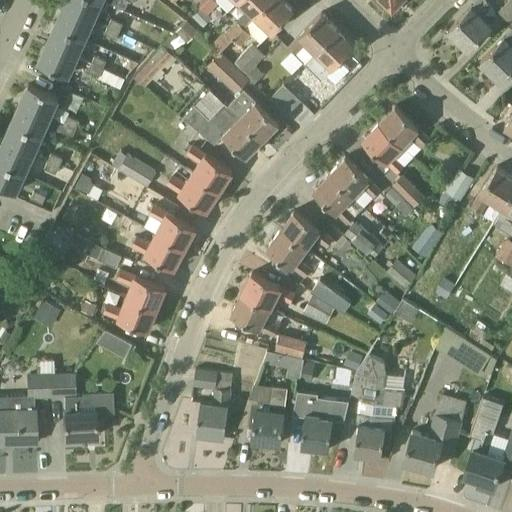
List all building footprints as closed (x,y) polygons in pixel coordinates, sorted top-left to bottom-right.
[(65,0),(63,5),(94,19),(103,0),(102,0),(65,0)] [(216,0),(206,0),(201,6),(208,12),(218,2),(216,0)] [(255,16),(270,0),(239,0),(247,8),(237,20),(235,19),(225,30),(233,37),(254,15),(255,16)] [(285,0),(270,0),(255,16),(254,15),(233,37),(240,45),(251,32),(262,41),(294,8),(285,0)] [(379,0),(392,12),(403,0),(379,0)] [(480,14),(491,3),(488,0),(476,0),(447,30),(467,49),(491,25),(480,14)] [(507,20),(508,19),(511,15),(511,0),(507,0),(498,10),(507,20)] [(55,24),(86,38),(94,19),(63,5),(55,24)] [(201,7),(193,15),(204,25),(211,17),(201,7)] [(307,41),(317,51),(339,29),(321,12),(289,47),(296,54),(307,41)] [(511,15),(508,19),(511,22),(511,30),(505,37),(504,36),(480,60),(500,80),(511,68),(511,15)] [(107,25),(119,31),(122,23),(111,17),(107,25)] [(177,30),(188,42),(198,31),(191,24),(187,20),(177,30)] [(46,43),(78,57),(86,38),(55,24),(46,43)] [(119,31),(107,25),(104,33),(116,38),(119,31)] [(339,29),(317,51),(326,60),(314,72),(321,79),(355,45),(339,29)] [(265,54),(252,42),(234,61),(247,73),(265,54)] [(78,57),(46,43),(38,62),(68,77),(78,57)] [(173,53),(164,45),(134,76),(143,85),(173,53)] [(221,52),(209,66),(236,91),(249,78),(221,52)] [(91,63),(103,68),(106,60),(94,55),(91,63)] [(103,68),(91,63),(87,70),(99,76),(103,68)] [(257,64),(246,75),(255,83),(265,72),(257,64)] [(125,78),(103,68),(99,76),(98,77),(120,87),(125,78)] [(20,102),(50,116),(58,97),(28,83),(20,102)] [(280,85),(269,97),(284,113),(296,100),(280,85)] [(256,100),(255,100),(245,89),(238,97),(229,106),(240,117),(262,139),(278,122),(256,100)] [(50,116),(20,102),(11,121),(41,135),(50,116)] [(209,118),(195,104),(183,116),(216,142),(224,134),(246,156),(262,139),(240,117),(229,106),(224,102),(209,118)] [(396,105),(379,121),(402,144),(413,155),(423,145),(430,138),(396,105)] [(79,120),(68,115),(64,123),(76,129),(79,120)] [(3,140),(32,153),(41,135),(11,121),(3,140)] [(379,121),(363,138),(397,171),(403,165),(392,154),(402,144),(379,121)] [(76,129),(64,123),(60,131),(73,137),(76,129)] [(0,146),(0,161),(24,172),(32,153),(3,140),(0,146)] [(206,152),(193,144),(180,163),(192,171),(192,172),(219,189),(232,170),(206,152)] [(62,158),(51,152),(47,160),(59,165),(62,158)] [(146,185),(155,170),(127,153),(118,168),(146,185)] [(330,172),(353,195),(362,185),(373,196),(380,189),(346,155),(330,172)] [(59,165),(47,160),(44,168),(56,173),(59,165)] [(24,172),(0,161),(0,184),(15,191),(24,172)] [(511,191),(511,175),(497,165),(481,190),(471,205),(481,211),(490,197),(503,206),(511,191)] [(459,168),(445,189),(455,196),(459,199),(473,178),(459,168)] [(75,185),(89,193),(93,185),(91,176),(83,172),(75,185)] [(192,172),(185,182),(173,174),(167,182),(180,191),(181,193),(206,209),(219,189),(192,172)] [(330,172),(313,189),(347,222),(354,216),(343,204),(353,195),(330,172)] [(414,206),(424,195),(402,173),(392,183),(405,197),(414,206)] [(408,200),(393,186),(385,193),(401,208),(408,200)] [(455,196),(445,189),(438,198),(449,206),(455,196)] [(45,194),(34,190),(30,198),(42,202),(45,194)] [(511,191),(503,206),(511,211),(511,222),(509,228),(511,230),(511,191)] [(169,211),(168,212),(154,204),(149,213),(164,220),(157,232),(184,247),(195,226),(169,211)] [(280,228),(307,248),(315,238),(327,247),(333,238),(294,210),(280,228)] [(354,221),(344,233),(373,257),(383,245),(354,221)] [(430,221),(412,246),(425,256),(443,230),(430,221)] [(280,228),(266,247),(305,276),(311,269),(299,260),(307,248),(280,228)] [(157,232),(151,244),(137,236),(132,245),(173,267),(184,247),(157,232)] [(343,233),(335,244),(344,252),(353,241),(343,233)] [(511,263),(511,241),(507,238),(496,256),(511,265),(511,263)] [(85,252),(98,259),(103,247),(91,241),(85,252)] [(121,255),(103,247),(98,259),(116,267),(121,255)] [(417,273),(397,257),(386,270),(406,286),(417,273)] [(165,285),(135,274),(121,269),(117,278),(131,284),(126,295),(156,307),(165,285)] [(38,275),(30,270),(27,277),(35,281),(38,275)] [(252,271),(241,292),(270,307),(276,294),(290,301),(295,293),(252,271)] [(445,276),(436,291),(446,297),(455,283),(445,276)] [(342,295),(320,278),(311,290),(334,305),(342,295)] [(400,299),(387,290),(378,303),(391,312),(400,299)] [(241,292),(231,313),(273,335),(278,325),(264,319),(270,307),(241,292)] [(312,293),(303,309),(326,322),(334,306),(312,293)] [(126,295),(121,308),(107,303),(103,312),(148,329),(156,307),(126,295)] [(403,297),(393,312),(410,322),(419,307),(403,297)] [(50,327),(60,309),(43,299),(33,318),(50,327)] [(81,310),(93,315),(98,304),(86,299),(81,310)] [(378,306),(373,312),(381,318),(386,312),(378,306)] [(487,332),(490,327),(478,320),(471,331),(484,339),(488,332),(487,332)] [(491,352),(445,324),(436,344),(479,371),(491,352)] [(99,339),(127,355),(135,342),(107,326),(99,339)] [(306,341),(279,333),(275,348),(302,356),(306,341)] [(362,354),(349,348),(343,363),(356,368),(362,354)] [(405,387),(406,375),(387,373),(384,359),(368,350),(355,370),(352,389),(362,390),(357,421),(359,420),(354,452),(381,456),(387,414),(401,415),(405,387)] [(304,357),(290,354),(287,376),(299,378),(304,357)] [(312,381),(315,362),(304,360),(300,378),(312,381)] [(224,436),(233,372),(195,368),(193,384),(215,387),(213,402),(200,401),(196,432),(224,436)] [(110,412),(109,393),(75,394),(75,372),(49,373),(49,396),(64,396),(65,411),(63,411),(64,441),(79,440),(79,437),(95,436),(94,414),(112,413),(112,412),(110,412)] [(49,396),(49,373),(25,373),(27,395),(0,395),(0,442),(35,442),(33,396),(49,396)] [(280,443),(287,387),(272,385),(254,383),(238,425),(239,426),(239,425),(253,427),(252,439),(280,443)] [(293,413),(305,415),(301,445),(329,449),(332,418),(344,419),(349,400),(318,396),(318,393),(298,390),(293,413)] [(441,392),(435,411),(428,434),(412,429),(404,460),(433,468),(439,449),(452,453),(461,419),(466,400),(441,392)] [(493,489),(503,458),(486,452),(493,431),(480,426),(464,474),(479,480),(478,483),(493,489)]
